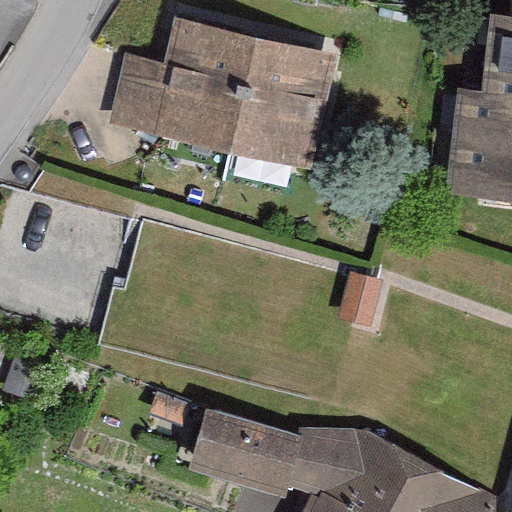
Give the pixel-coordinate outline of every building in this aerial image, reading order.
[(344,54),(184,16),(174,57),(127,46),(111,116),(164,129),(318,165),(344,54)] [(511,29),(502,28),(495,105),(461,102),(451,213),(511,218),(511,29)] [(347,270),(129,216),(96,346),(214,378),(307,408),(362,422),(498,496),(511,501),(511,327),(383,279),(347,270)] [(35,335),(20,368),(55,383),(70,350),(35,335)] [(307,408),(214,378),(186,469),(233,481),(274,493),(280,478),(314,482),(362,422),(307,408)] [(362,422),(314,482),(299,511),(498,511),(498,496),(362,422)]
